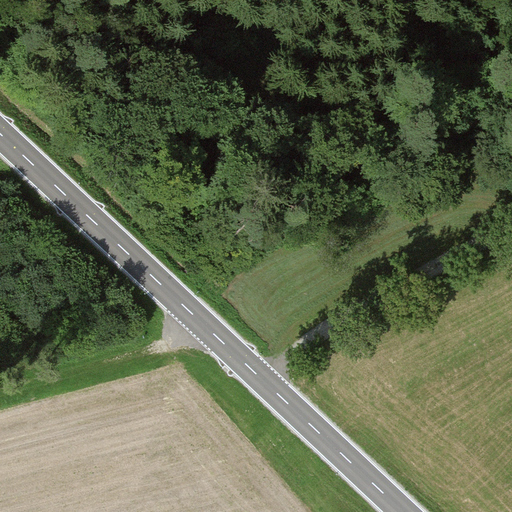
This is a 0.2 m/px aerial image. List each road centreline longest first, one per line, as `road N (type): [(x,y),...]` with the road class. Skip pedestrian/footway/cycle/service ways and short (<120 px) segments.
road 1 (tertiary): [(0,136),(403,511)]
road 2 (track): [(268,385),(301,345),(352,311),(511,225)]
